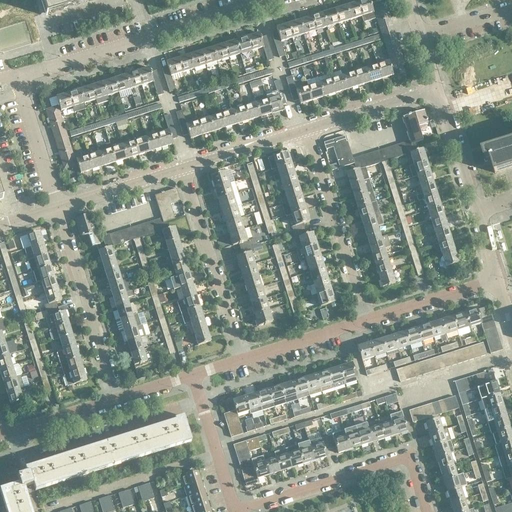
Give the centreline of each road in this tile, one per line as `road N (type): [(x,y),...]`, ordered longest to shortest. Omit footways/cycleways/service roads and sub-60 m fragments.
road 1 (residential): [(15,76),(256,0)]
road 2 (residential): [(238,511),(407,457),(425,511)]
road 3 (residential): [(19,427),(28,460),(198,399)]
road 4 (residential): [(240,359),(180,167)]
road 5 (residential): [(366,320),(303,130)]
road 6 (residential): [(117,398),(58,208)]
road 7 (residential): [(52,507),(216,455)]
road 8 (residential): [(58,208),(15,76)]
road 9 (residential): [(303,130),(434,89)]
road 10 (residential): [(366,320),(495,278)]
road 11 (residential): [(240,359),(366,320)]
road 12 (residential): [(474,212),(434,89)]
road 13 (residential): [(58,208),(180,167)]
road 14 (residential): [(180,167),(303,130)]
